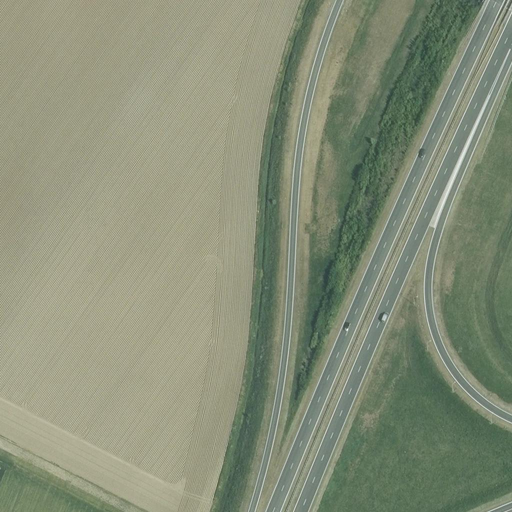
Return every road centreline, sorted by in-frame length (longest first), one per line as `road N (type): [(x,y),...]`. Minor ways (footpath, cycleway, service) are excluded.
road 1 (trunk): [(496,0),(273,511)]
road 2 (trunk): [(338,0),(303,119),(284,351),(251,511)]
road 3 (trunk): [(300,511),(503,45)]
road 4 (trunk): [(511,420),(478,401),(452,373),(428,305),(436,239),(494,93),(503,45)]
